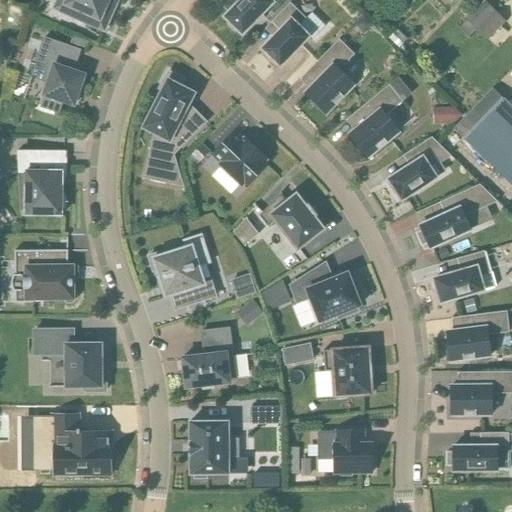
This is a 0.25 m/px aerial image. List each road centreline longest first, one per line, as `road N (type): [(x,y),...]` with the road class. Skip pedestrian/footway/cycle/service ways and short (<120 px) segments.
road 1 (residential): [(165,29),(305,159),(343,201),(371,250),(402,356),(402,511)]
road 2 (residential): [(165,29),(144,44),(111,104),(99,193),(113,267),(150,377),(145,511)]
